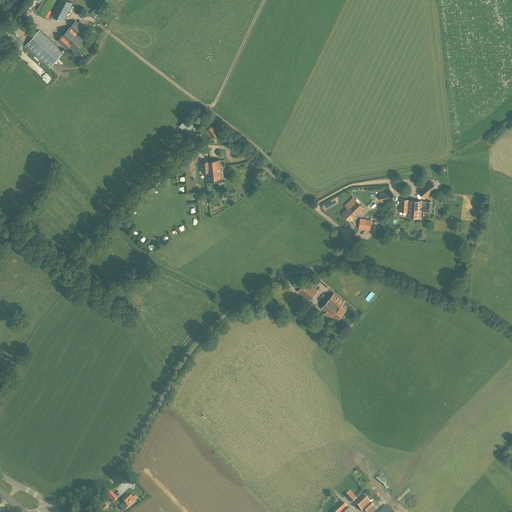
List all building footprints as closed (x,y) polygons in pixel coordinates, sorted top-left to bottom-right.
[(59,0),(51,15),(63,21),(72,3),(66,0),(59,0)] [(98,4),(90,13),(95,18),(103,9),(98,4)] [(66,49),(69,45),(75,51),(85,40),(79,35),(85,29),(76,20),(57,40),(66,49)] [(2,36),(16,48),(23,41),(9,28),(2,36)] [(25,46),(49,68),(64,52),(39,30),(25,46)] [(201,125),(195,121),(193,123),(186,117),(179,126),(191,137),(201,125)] [(214,124),(204,131),(210,139),(220,132),(214,124)] [(181,130),(175,136),(181,141),(186,136),(181,130)] [(209,172),(206,172),(207,180),(222,178),(220,160),(207,161),(209,172)] [(201,172),(206,172),(209,172),(207,161),(200,162),(201,172)] [(425,199),(438,188),(438,189),(440,187),(435,181),(433,183),(431,180),(418,191),(425,199)] [(368,200),(376,199),(376,198),(380,198),(381,203),(390,201),(388,192),(379,193),(379,192),(367,195),(368,200)] [(342,213),(350,221),(360,211),(361,212),(365,209),(353,197),(345,205),(347,208),(342,213)] [(407,212),(406,216),(420,218),(421,211),(431,212),(432,202),(401,199),(400,212),(407,212)] [(366,230),(366,232),(369,232),(370,231),(371,220),(362,219),(362,222),(360,221),(358,229),(366,230)] [(318,290),(306,280),(297,292),(309,301),(318,290)] [(371,291),(366,299),(370,302),(375,294),(371,291)] [(326,312),(323,315),(329,319),(331,317),(336,321),(346,309),(341,305),(344,301),(341,299),(334,293),(321,309),(326,312)] [(350,490),(346,495),(353,502),(357,498),(350,490)] [(111,500),(115,496),(110,491),(106,495),(111,500)] [(366,492),(354,503),(362,511),(364,510),(365,511),(367,511),(374,507),(371,503),(374,500),(366,492)] [(122,500),(124,503),(122,506),(127,511),(139,500),(133,495),(131,497),(128,494),(122,500)] [(333,511),(350,511),(342,503),(333,511)]
